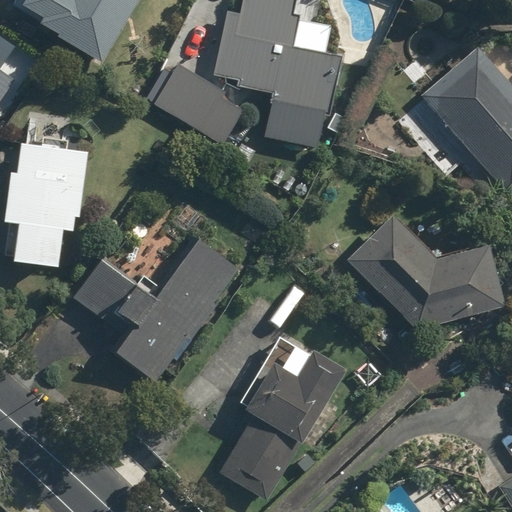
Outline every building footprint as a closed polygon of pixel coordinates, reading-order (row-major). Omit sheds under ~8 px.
[(99,63),(137,0),(22,0),(20,4),(40,16),(35,24),(99,63)] [(292,13),(294,0),(241,0),(238,15),(227,13),(214,75),(238,80),(237,86),(273,94),(264,137),(316,148),(323,113),(329,114),(341,56),(290,45),(297,14),(292,13)] [(511,89),(477,48),(420,96),(506,197),(511,191),(511,89)] [(241,112),(219,99),(223,92),(176,65),(153,106),(222,146),(241,112)] [(0,68),(0,103),(16,80),(0,68)] [(77,219),(86,152),(17,143),(13,173),(8,172),(1,221),(17,223),(11,261),(54,266),(59,230),(70,231),(72,218),(77,219)] [(486,246),(434,259),(392,216),(346,260),(415,331),(502,305),(486,246)] [(150,296),(99,260),(72,298),(122,334),(110,351),(155,384),(237,270),(192,238),(150,296)] [(265,501),(343,370),(310,350),(294,377),(271,364),(243,410),(253,416),(219,474),(265,501)] [(472,511),(476,509),(447,475),(416,502),(424,511),(472,511)] [(511,480),(501,488),(511,504),(511,480)]
